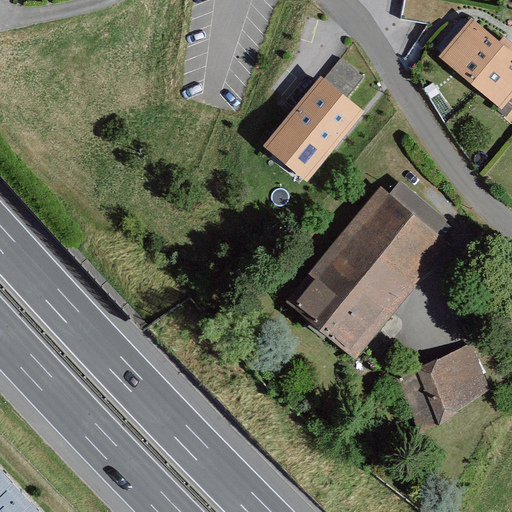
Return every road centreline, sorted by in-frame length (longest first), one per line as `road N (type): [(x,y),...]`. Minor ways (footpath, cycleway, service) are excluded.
road 1 (motorway): [(260,511),(0,236)]
road 2 (residential): [(338,0),(362,23),(442,149),(511,221)]
road 3 (motorway): [(0,332),(169,511)]
